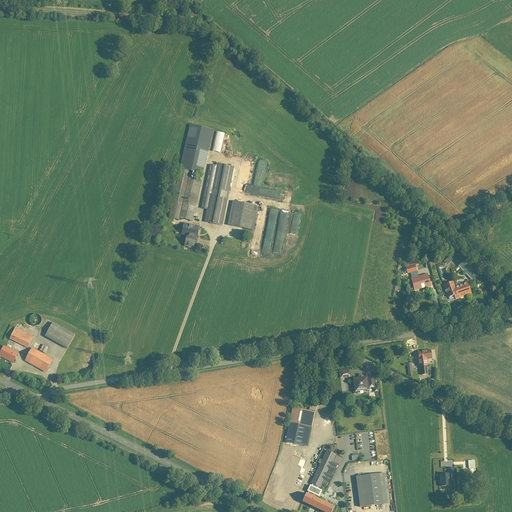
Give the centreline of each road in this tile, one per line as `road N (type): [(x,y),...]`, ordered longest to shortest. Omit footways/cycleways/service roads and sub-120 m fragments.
road 1 (track): [(182,4),(473,253)]
road 2 (unclassified): [(336,347),(36,398)]
road 3 (secondary): [(263,511),(36,398)]
road 4 (unclassified): [(0,10),(145,18),(192,0)]
road 5 (unclassified): [(511,321),(336,347)]
road 6 (unclassified): [(336,347),(446,398)]
